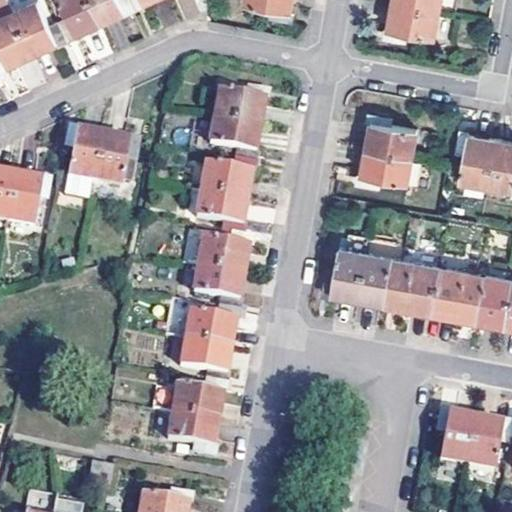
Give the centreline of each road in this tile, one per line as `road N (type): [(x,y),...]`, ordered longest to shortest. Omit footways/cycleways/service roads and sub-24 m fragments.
road 1 (residential): [(330,62),(192,40),(0,125)]
road 2 (residential): [(330,62),(279,336)]
road 3 (residential): [(330,62),(489,89),(500,73),(511,11)]
road 4 (residential): [(279,336),(249,511)]
road 5 (residential): [(377,511),(405,358)]
road 6 (residential): [(279,336),(405,358)]
